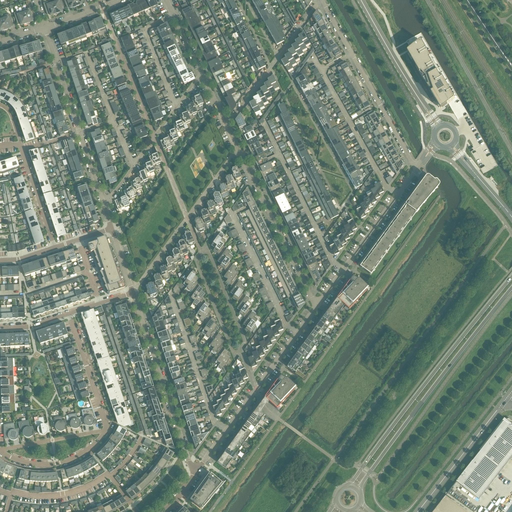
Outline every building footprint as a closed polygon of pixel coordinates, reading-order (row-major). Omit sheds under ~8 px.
[(56,0),(56,2),(53,3),(57,15),(59,14),(59,13),(62,12),(61,9),(64,9),(64,10),(64,9),(60,0),(56,0)] [(76,7),(73,0),(63,0),(67,8),(67,7),(70,6),(70,8),(73,7),(73,8),(76,7)] [(142,0),(140,1),(144,11),(150,9),(146,0),(145,0),(144,1),(143,0),(142,0)] [(146,0),(150,9),(152,8),(153,9),(157,7),(154,0),(146,0)] [(228,0),(222,4),(224,8),(234,4),(232,0),(228,0)] [(261,0),(254,4),(256,9),(267,3),(265,0),(261,0)] [(310,0),(303,0),(299,2),(301,5),(299,7),(305,11),(307,7),(308,5),(309,6),(310,4),(311,2),(310,0)] [(136,4),(134,5),(138,14),(144,11),(140,1),(137,2),(136,3),(136,4)] [(57,15),(53,3),(49,5),(47,2),(43,4),(47,15),(47,14),(50,13),(50,15),(53,14),(54,15),(57,15)] [(270,8),(267,3),(256,9),(259,14),(270,8)] [(225,14),(226,13),(236,8),(234,4),(224,8),(222,9),(225,14)] [(132,5),(128,6),(133,16),(138,14),(134,5),(132,6),(132,5)] [(125,9),(123,10),(127,19),(133,16),(128,6),(126,8),(125,8),(124,8),(125,9)] [(182,12),(185,18),(197,12),(194,6),(182,12)] [(270,7),(270,8),(259,14),(262,18),(271,13),(273,12),(270,7)] [(22,11),(23,13),(27,25),(30,23),(29,22),(32,22),(31,19),(34,18),(34,19),(35,19),(31,8),(22,11)] [(226,13),(229,18),(239,13),(236,8),(226,13)] [(295,18),(289,8),(286,10),(292,20),(295,18)] [(121,10),(117,11),(121,22),(127,19),(123,10),(121,11),(121,10)] [(309,20),(313,26),(322,21),(316,10),(315,12),(313,14),(314,15),(313,16),(312,16),(309,20)] [(121,22),(117,11),(112,14),(113,15),(111,15),(110,14),(114,24),(115,26),(119,24),(119,23),(121,22)] [(27,25),(23,13),(19,15),(17,12),(14,14),(17,25),(18,25),(17,24),(20,23),(21,25),(24,24),(24,25),(27,25)] [(185,18),(187,23),(199,17),(197,12),(185,18)] [(229,18),(231,23),(241,18),(239,13),(229,18)] [(262,18),(264,23),(274,18),(271,13),(262,18)] [(6,19),(2,20),(5,30),(8,30),(7,29),(10,28),(10,26),(12,25),(13,26),(10,15),(6,16),(6,19)] [(187,23),(190,28),(200,23),(201,22),(199,17),(187,23)] [(274,18),(264,23),(267,28),(278,22),(276,17),(274,18)] [(99,19),(94,21),(98,31),(100,30),(101,32),(101,31),(105,30),(101,18),(100,18),(101,20),(99,20),(98,19),(99,19)] [(231,23),(233,28),(243,23),(241,18),(231,23)] [(90,23),(88,24),(92,33),(93,36),(98,34),(98,31),(94,21),(89,22),(90,23)] [(313,26),(316,31),(325,26),(325,25),(324,24),(322,21),(313,26)] [(267,28),(269,33),(281,26),(278,22),(267,28)] [(190,28),(192,32),(202,28),(200,23),(190,28)] [(233,28),(236,33),(246,28),(243,23),(233,28)] [(85,24),(82,25),(86,36),(92,33),(88,24),(86,25),(86,24),(85,24),(86,24),(85,24)] [(157,29),(160,35),(170,30),(167,24),(157,29)] [(78,28),(76,29),(80,40),(81,40),(87,38),(86,36),(82,25),(78,27),(78,28)] [(269,33),(272,37),(282,32),(283,31),(281,26),(269,33)] [(316,31),(318,36),(327,31),(327,30),(328,30),(327,28),(326,29),(325,26),(316,31)] [(73,29),(70,30),(75,42),(80,40),(76,29),(74,29),(74,28),(73,29)] [(192,32),(194,37),(204,32),(202,28),(192,32)] [(248,33),(246,28),(236,33),(234,34),(236,38),(238,37),(248,33)] [(67,32),(65,33),(68,42),(69,45),(75,42),(70,30),(66,31),(67,32)] [(160,35),(162,40),(172,35),(170,30),(160,35)] [(298,36),(298,37),(302,44),(303,43),(305,46),(310,43),(303,31),(300,35),(298,36)] [(318,36),(321,40),(330,35),(330,34),(329,33),(327,31),(318,36)] [(68,42),(65,33),(63,34),(62,32),(62,33),(61,33),(57,34),(57,35),(58,34),(59,37),(58,37),(62,46),(66,45),(65,43),(68,42)] [(194,37),(197,42),(208,36),(206,32),(204,32),(194,37)] [(282,32),(272,37),(278,48),(285,38),(282,32)] [(238,37),(241,42),(250,37),(248,33),(238,37)] [(121,39),(123,44),(132,40),(130,35),(121,39)] [(162,40),(164,45),(174,40),(172,35),(162,40)] [(321,40),(323,45),(333,40),(332,40),(333,39),(332,38),(330,35),(321,40)] [(197,42),(199,47),(211,41),(208,36),(197,42)] [(241,42),(243,47),(253,42),(250,37),(241,42)] [(294,41),(295,42),(299,49),(300,48),(301,51),(302,51),(306,48),(305,46),(303,43),(302,44),(298,37),(297,40),(294,41)] [(123,44),(125,49),(134,45),(132,40),(123,44)] [(164,45),(167,49),(177,45),(174,40),(164,45)] [(323,45),(326,50),(335,45),(335,44),(336,44),(335,42),(334,43),(333,40),(323,45)] [(33,43),(32,44),(34,53),(37,53),(37,54),(42,53),(39,44),(38,44),(37,41),(38,41),(34,42),(33,42),(33,43)] [(199,47),(202,52),(213,46),(211,41),(199,47)] [(243,47),(245,52),(255,47),(253,42),(243,47)] [(291,46),(292,47),(295,54),(296,53),(298,56),(303,53),(302,51),(301,51),(300,48),(299,49),(295,42),(293,45),(291,46)] [(408,53),(405,55),(431,99),(434,97),(440,107),(446,103),(448,106),(455,100),(455,99),(454,97),(450,92),(449,92),(422,46),(423,45),(422,42),(421,42),(420,42),(416,46),(410,50),(408,51),(408,52),(408,53)] [(29,43),(25,45),(28,55),(34,53),(32,44),(29,45),(29,44),(29,43)] [(101,47),(103,52),(112,48),(110,43),(101,47)] [(21,47),(19,48),(22,57),(28,55),(25,45),(22,45),(22,46),(21,46),(21,47)] [(125,49),(127,54),(136,50),(134,45),(125,49)] [(167,49),(169,54),(179,49),(177,45),(167,49)] [(326,50),(329,54),(338,49),(338,48),(338,49),(337,47),(335,45),(326,50)] [(202,52),(204,57),(216,51),(213,46),(202,52)] [(17,47),(13,48),(16,59),(22,57),(19,48),(17,48),(17,47)] [(246,58),(248,57),(258,52),(255,47),(245,52),(244,53),(246,58)] [(287,51),(288,52),(292,59),(293,58),(295,61),(299,58),(298,56),(296,53),(295,54),(292,47),(290,49),(287,51)] [(9,51),(7,51),(10,61),(16,59),(13,48),(10,49),(9,49),(9,51)] [(103,52),(105,57),(114,53),(112,48),(103,52)] [(170,60),(181,54),(179,49),(169,54),(167,55),(170,60)] [(338,49),(329,54),(331,59),(327,61),(328,64),(341,57),(340,55),(341,54),(338,49)] [(127,54),(129,59),(138,55),(136,50),(127,54)] [(5,51),(1,52),(4,62),(10,61),(7,51),(5,52),(5,51)] [(216,51),(204,57),(207,63),(218,57),(216,51)] [(248,57),(250,62),(260,57),(258,52),(248,57)] [(284,56),(285,57),(288,64),(290,63),(291,66),(296,63),(295,61),(293,58),(292,59),(288,52),(286,54),(284,56)] [(105,57),(107,62),(116,58),(115,57),(114,53),(105,57)] [(170,60),(172,65),(184,59),(181,54),(170,60)] [(129,59),(131,64),(140,60),(138,55),(129,59)] [(250,62),(252,67),(262,62),(260,57),(250,62)] [(285,57),(283,59),(281,61),(284,67),(287,71),(293,68),(291,66),(290,63),(288,64),(285,57)] [(67,63),(69,69),(78,65),(76,58),(71,60),(71,62),(67,63)] [(107,62),(109,67),(118,63),(116,58),(107,62)] [(174,70),(176,69),(186,64),(184,59),(172,65),(174,70)] [(207,64),(210,70),(220,65),(217,59),(207,64)] [(131,64),(133,69),(142,65),(140,60),(131,64)] [(262,62),(252,67),(257,76),(264,66),(262,62)] [(337,69),(339,74),(349,68),(348,68),(349,68),(348,66),(347,66),(346,64),(345,64),(344,62),(331,69),(333,72),(337,69)] [(109,67),(111,72),(120,68),(118,63),(109,67)] [(176,69),(179,74),(189,69),(186,64),(176,69)] [(69,69),(70,74),(80,71),(78,65),(69,69)] [(134,72),(135,74),(144,70),(142,65),(133,69),(134,72)] [(210,70),(213,75),(223,70),(220,65),(210,70)] [(38,79),(40,78),(50,75),(48,70),(47,70),(46,67),(36,71),(35,71),(35,72),(38,79)] [(111,72),(113,77),(122,73),(120,68),(111,72)] [(296,79),(298,84),(308,79),(305,74),(307,73),(304,68),(296,79)] [(339,74),(342,78),(351,73),(352,72),(351,72),(349,68),(339,74)] [(179,74),(181,79),(191,74),(189,69),(179,74)] [(144,70),(135,74),(137,79),(146,76),(144,70)] [(213,75),(215,80),(225,75),(223,70),(213,75)] [(70,74),(72,79),(82,76),(80,71),(70,74)] [(113,77),(115,82),(124,78),(122,73),(113,77)] [(342,78),(345,83),(354,78),(354,77),(353,76),(351,73),(342,78)] [(191,74),(181,79),(184,84),(194,80),(191,74)] [(267,79),(268,80),(271,87),(272,87),(274,90),(279,87),(272,74),(270,78),(267,79)] [(40,78),(42,83),(51,80),(50,75),(40,78)] [(215,80),(217,85),(227,80),(225,75),(215,80)] [(72,79),(74,84),(83,81),(82,76),(72,79)] [(138,81),(140,86),(149,82),(147,77),(138,81)] [(124,78),(115,82),(117,87),(126,84),(124,78)] [(345,83),(347,88),(356,83),(356,82),(357,82),(354,78),(345,83)] [(298,84),(301,89),(310,84),(308,79),(298,84)] [(42,83),(44,88),(53,85),(51,80),(42,83)] [(217,85),(220,89),(230,85),(227,80),(217,85)] [(263,84),(264,85),(267,92),(268,92),(270,94),(275,92),(274,90),(272,87),(271,87),(268,80),(266,83),(263,84)] [(74,84),(76,89),(85,86),(83,81),(74,84)] [(140,86),(142,91),(151,87),(149,82),(140,86)] [(347,88),(350,92),(359,87),(360,87),(359,86),(359,85),(358,85),(356,83),(347,88)] [(301,89),(304,94),(313,88),(310,84),(301,89)] [(44,88),(45,93),(55,90),(53,85),(44,88)] [(76,89),(77,94),(87,91),(89,90),(87,85),(85,86),(76,89)] [(117,95),(120,94),(129,90),(126,85),(115,90),(117,95)] [(220,89),(222,94),(232,89),(230,85),(220,89)] [(260,89),(260,90),(264,97),(265,96),(266,99),(271,97),(270,94),(268,92),(267,92),(264,85),(262,88),(260,89)] [(142,91),(144,96),(153,92),(151,87),(142,91)] [(350,92),(353,97),(362,92),(361,92),(362,91),(361,90),(359,87),(350,92)] [(304,94),(306,99),(316,93),(313,88),(304,94)] [(1,89),(1,91),(0,93),(0,99),(0,100),(2,100),(4,101),(8,91),(6,90),(3,89),(1,89)] [(222,94),(225,99),(230,96),(230,97),(235,94),(232,89),(222,94)] [(45,93),(47,99),(56,95),(55,90),(45,93)] [(120,94),(122,99),(131,95),(129,90),(120,94)] [(256,94),(257,95),(260,102),(261,101),(263,104),(268,102),(266,99),(265,96),(264,97),(260,90),(259,92),(256,94)] [(10,92),(8,91),(4,101),(5,102),(7,102),(8,103),(14,95),(12,94),(10,92)] [(77,94),(79,99),(88,96),(87,91),(77,94)] [(144,96),(146,101),(155,97),(153,92),(144,96)] [(353,97),(355,102),(364,97),(364,96),(365,96),(364,94),(363,95),(362,92),(353,97)] [(306,99),(309,103),(318,98),(316,93),(306,99)] [(191,99),(193,103),(195,108),(195,107),(198,106),(199,107),(202,106),(202,105),(203,104),(199,94),(196,96),(196,97),(191,99),(191,98),(191,99)] [(16,96),(14,95),(8,103),(9,104),(11,106),(12,107),(20,100),(18,98),(16,96)] [(47,99),(49,104),(58,101),(56,95),(47,99)] [(122,99),(124,104),(133,100),(132,99),(131,95),(122,99)] [(252,98),(253,100),(253,99),(256,106),(257,106),(259,109),(264,106),(263,104),(261,101),(260,102),(257,95),(255,97),(252,98)] [(80,103),(81,105),(90,101),(88,96),(79,99),(80,103)] [(230,96),(225,99),(231,112),(235,107),(230,97),(230,96)] [(146,101),(148,106),(157,102),(155,97),(146,101)] [(355,102),(358,107),(367,101),(366,99),(366,100),(364,97),(355,102)] [(309,103),(311,108),(321,103),(318,98),(309,103)] [(253,99),(253,100),(251,102),(249,103),(252,109),(255,114),(260,111),(259,109),(257,106),(256,106),(253,99)] [(21,102),(20,100),(12,107),(13,108),(14,110),(15,111),(24,106),(23,104),(21,102)] [(123,110),(126,109),(135,105),(134,104),(133,100),(124,104),(121,105),(123,110)] [(277,117),(287,112),(281,100),(281,101),(279,103),(280,106),(278,107),(282,115),(277,117)] [(49,104),(51,109),(60,106),(58,101),(49,104)] [(81,105),(82,110),(92,107),(94,106),(92,101),(90,101),(81,105)] [(367,101),(358,107),(360,111),(356,113),(357,116),(370,109),(369,107),(370,106),(369,106),(370,105),(367,101)] [(148,106),(150,111),(159,107),(157,102),(148,106)] [(185,107),(186,111),(188,116),(189,116),(192,115),(192,116),(196,114),(196,113),(197,113),(195,107),(195,108),(193,103),(189,104),(190,105),(185,107)] [(311,108),(314,113),(324,107),(321,103),(311,108)] [(126,109),(128,114),(137,110),(135,105),(126,109)] [(25,108),(24,106),(15,111),(16,113),(17,114),(17,116),(27,113),(26,110),(25,108)] [(49,109),(50,115),(62,111),(60,106),(51,109),(49,109)] [(150,111),(152,116),(161,112),(163,111),(161,106),(159,107),(150,111)] [(325,106),(324,107),(314,113),(317,117),(328,111),(325,106)] [(83,113),(84,115),(93,112),(92,107),(82,110),(83,113)] [(128,114),(130,119),(139,115),(137,110),(128,114)] [(52,120),(54,119),(63,116),(62,111),(50,115),(52,120)] [(178,116),(180,120),(182,125),(186,123),(186,124),(190,123),(189,122),(190,121),(190,122),(191,121),(189,116),(188,116),(186,111),(183,113),(184,114),(179,116),(179,115),(178,116)] [(328,111),(317,117),(319,122),(331,116),(328,111)] [(84,115),(86,120),(95,117),(93,112),(84,115)] [(161,112),(152,116),(154,122),(163,118),(161,112)] [(277,117),(279,122),(289,117),(287,112),(277,117)] [(365,119),(367,123),(376,118),(377,118),(377,117),(377,118),(376,116),(375,116),(374,113),(373,114),(371,112),(359,119),(361,122),(365,119)] [(29,118),(27,113),(17,116),(19,121),(27,118),(29,118)] [(236,121),(241,131),(246,129),(246,128),(242,121),(244,119),(241,113),(240,116),(239,116),(236,121)] [(130,119),(132,124),(141,120),(139,115),(130,119)] [(54,119),(56,124),(65,121),(63,116),(54,119)] [(319,122),(322,127),(333,120),(331,116),(319,122)] [(95,117),(86,120),(88,125),(92,124),(93,126),(98,124),(95,117)] [(279,122),(282,127),(292,122),(289,117),(279,122)] [(367,123),(370,128),(379,123),(380,122),(379,122),(379,121),(378,121),(376,118),(367,123)] [(132,124),(134,129),(143,125),(141,120),(132,124)] [(172,124),(174,128),(176,133),(180,132),(180,133),(184,131),(183,130),(184,130),(182,125),(180,120),(177,121),(177,122),(173,124),(172,124)] [(322,127),(325,132),(335,127),(334,126),(336,125),(333,120),(322,127)] [(56,124),(57,129),(67,126),(65,121),(56,124)] [(282,127),(284,132),(294,127),(292,122),(282,127)] [(31,123),(29,123),(21,126),(22,131),(32,128),(31,123)] [(370,128),(372,133),(382,128),(381,127),(382,127),(381,126),(379,123),(370,128)] [(134,129),(136,134),(145,130),(143,125),(134,129)] [(67,126),(57,129),(60,137),(65,135),(64,133),(69,132),(67,126)] [(241,131),(243,136),(253,132),(250,126),(246,128),(246,129),(241,131)] [(284,132),(287,136),(296,132),(294,127),(284,132)] [(325,132),(328,138),(338,133),(339,132),(337,127),(335,128),(335,127),(325,132)] [(34,133),(32,128),(22,131),(24,136),(34,133)] [(166,133),(168,137),(170,142),(173,140),(174,141),(177,140),(177,139),(178,138),(178,139),(176,133),(174,128),(171,130),(171,131),(166,133)] [(372,133),(375,138),(384,133),(384,132),(385,132),(384,130),(383,131),(382,128),(372,133)] [(90,134),(92,140),(102,137),(99,129),(94,131),(95,133),(90,134)] [(145,130),(136,134),(138,140),(147,136),(145,130)] [(243,136),(246,142),(256,137),(253,132),(243,136)] [(287,136),(289,141),(299,136),(296,132),(287,136)] [(36,138),(34,133),(24,136),(26,142),(36,138)] [(328,138),(331,143),(340,137),(338,133),(328,138)] [(375,138),(378,142),(387,137),(387,136),(386,135),(384,133),(375,138)] [(289,141),(291,146),(301,141),(299,136),(289,141)] [(92,140),(94,145),(103,142),(102,137),(92,140)] [(165,139),(160,142),(163,150),(167,149),(168,150),(171,149),(171,147),(172,147),(170,142),(168,137),(164,138),(165,139)] [(246,142),(248,147),(258,142),(256,137),(246,142)] [(331,143),(333,147),(343,142),(340,137),(331,143)] [(378,142),(380,147),(390,142),(389,142),(390,141),(389,140),(387,137),(378,142)] [(62,150),(64,149),(73,146),(71,141),(67,142),(66,140),(59,142),(62,150)] [(291,146),(294,151),(304,146),(301,141),(291,146)] [(94,145),(96,150),(105,147),(103,142),(94,145)] [(248,147),(251,153),(261,148),(258,142),(248,147)] [(333,147),(336,152),(346,147),(343,142),(333,147)] [(380,147),(383,152),(392,147),(392,146),(393,146),(392,145),(391,145),(390,142),(380,147)] [(64,149),(66,154),(75,151),(73,146),(64,149)] [(96,150),(97,155),(107,152),(109,151),(107,146),(105,147),(96,150)] [(294,151),(296,156),(306,151),(304,146),(294,151)] [(336,152),(339,157),(348,151),(346,147),(336,152)] [(383,152),(386,157),(395,151),(394,149),(394,150),(392,147),(383,152)] [(251,153),(254,158),(264,153),(261,148),(251,153)] [(29,156),(29,158),(39,155),(42,154),(40,149),(29,152),(30,156),(29,156)] [(64,155),(66,160),(77,156),(75,151),(66,154),(64,155)] [(296,156),(298,161),(308,156),(306,151),(296,156)] [(339,157),(341,161),(351,156),(348,151),(339,157)] [(386,157),(388,161),(397,156),(398,155),(397,154),(396,154),(395,151),(386,157)] [(97,155),(99,160),(109,157),(107,152),(97,155)] [(148,157),(149,159),(150,161),(152,166),(156,164),(156,166),(160,164),(159,163),(161,163),(157,152),(153,154),(153,155),(149,157),(148,157)] [(254,158),(257,166),(267,161),(264,153),(254,158)] [(66,160),(67,165),(78,161),(77,156),(66,160)] [(298,161),(301,166),(311,161),(308,156),(298,161)] [(341,161),(344,166),(353,161),(351,156),(341,161)] [(388,161),(391,166),(400,161),(401,160),(400,160),(400,159),(399,159),(397,156),(388,161)] [(99,160),(101,165),(110,162),(109,157),(99,160)] [(15,158),(10,160),(13,170),(19,169),(15,158)] [(142,165),(144,170),(146,175),(146,174),(149,173),(150,174),(154,173),(153,172),(154,171),(152,166),(150,161),(149,159),(146,161),(147,164),(142,166),(142,165)] [(10,160),(5,162),(8,172),(13,170),(10,160)] [(32,167),(33,168),(43,165),(41,160),(33,163),(34,166),(32,167)] [(67,165),(69,170),(80,166),(78,161),(67,165)] [(257,166),(261,174),(271,169),(273,168),(270,162),(268,163),(267,161),(257,166)] [(301,166),(304,172),(314,167),(311,161),(301,166)] [(344,166),(347,171),(356,166),(353,161),(344,166)] [(400,161),(391,166),(396,175),(403,166),(400,161)] [(101,165),(102,170),(112,167),(110,162),(101,165)] [(71,175),(73,175),(82,172),(80,166),(69,170),(71,175)] [(347,171),(349,176),(359,170),(356,166),(347,171)] [(102,170),(104,176),(114,172),(116,172),(114,167),(112,167),(102,170)] [(231,176),(230,176),(235,188),(236,188),(233,183),(237,181),(237,182),(241,181),(240,180),(242,179),(242,180),(242,179),(236,168),(235,167),(232,169),(232,170),(231,170),(234,176),(231,177),(231,176)] [(304,172),(306,177),(316,172),(314,167),(304,172)] [(261,174),(264,179),(274,174),(271,169),(261,174)] [(36,177),(36,179),(46,175),(44,170),(36,173),(37,176),(36,177)] [(136,174),(137,178),(138,178),(140,183),(143,182),(144,183),(147,181),(147,180),(148,180),(146,174),(146,175),(144,170),(141,171),(141,172),(136,174)] [(349,176),(352,180),(361,175),(359,170),(349,176)] [(82,172),(73,175),(75,182),(80,181),(79,179),(84,177),(83,176),(82,172)] [(114,172),(104,176),(106,181),(108,180),(109,184),(117,182),(114,172)] [(306,177),(309,182),(319,177),(316,172),(306,177)] [(264,179),(267,184),(276,180),(274,174),(264,179)] [(361,175),(352,180),(357,190),(359,188),(359,187),(361,185),(363,183),(359,177),(362,175),(361,175)] [(225,184),(224,185),(229,197),(229,196),(227,191),(231,190),(231,191),(235,189),(234,188),(235,188),(230,176),(230,177),(229,176),(225,177),(226,178),(225,179),(227,184),(225,185),(225,184)] [(412,195),(412,196),(412,197),(405,206),(406,207),(401,212),(402,212),(397,217),(398,218),(389,229),(390,229),(385,234),(386,235),(381,240),(377,245),(377,246),(373,251),(369,257),(365,262),(363,264),(362,265),(361,264),(359,267),(370,275),(373,271),(373,272),(375,270),(374,269),(379,264),(378,264),(383,258),(382,258),(387,253),(386,253),(391,247),(395,242),(395,241),(399,236),(403,231),(403,230),(415,213),(421,206),(438,186),(438,185),(438,184),(436,181),(435,181),(434,181),(433,181),(428,177),(427,176),(426,176),(425,177),(424,177),(418,186),(420,187),(417,190),(416,189),(412,194),(413,195),(412,195)] [(309,182),(311,187),(321,182),(319,177),(309,182)] [(14,180),(15,186),(24,183),(22,178),(14,180)] [(129,183),(131,187),(133,192),(137,190),(137,191),(141,190),(141,189),(141,188),(142,189),(142,188),(140,183),(138,178),(137,178),(134,180),(135,181),(130,183),(130,182),(129,183)] [(267,184),(269,190),(279,185),(276,180),(267,184)] [(39,187),(40,189),(49,186),(48,181),(40,183),(41,186),(39,187)] [(311,187),(313,191),(323,187),(321,182),(311,187)] [(373,186),(374,188),(375,188),(378,194),(379,195),(383,193),(383,192),(381,187),(382,186),(380,182),(373,186)] [(15,191),(17,191),(25,188),(24,183),(15,186),(14,186),(15,191)] [(76,186),(79,193),(88,190),(86,185),(82,186),(81,184),(76,186)] [(218,193),(223,205),(221,200),(224,198),(225,199),(229,198),(228,197),(229,196),(229,197),(224,185),(223,185),(223,184),(219,186),(220,187),(219,187),(221,193),(219,194),(218,193)] [(269,190),(272,195),(281,190),(279,185),(269,190)] [(49,186),(40,189),(40,191),(42,191),(43,194),(51,191),(49,186)] [(123,191),(125,195),(127,200),(131,199),(131,200),(135,198),(134,197),(135,197),(136,197),(133,192),(131,187),(128,188),(128,189),(124,191),(123,191)] [(313,191),(316,196),(326,192),(323,187),(313,191)] [(248,205),(249,207),(254,205),(246,188),(243,194),(247,203),(245,204),(246,207),(248,205)] [(370,191),(371,193),(374,199),(375,199),(375,200),(379,197),(380,197),(379,195),(378,194),(375,188),(374,188),(370,191)] [(79,193),(80,198),(90,195),(88,190),(79,193)] [(272,195),(274,199),(283,195),(281,190),(272,195)] [(316,196),(318,201),(328,196),(326,192),(316,196)] [(43,200),(44,202),(54,198),(52,193),(44,196),(45,199),(43,200)] [(215,201),(213,202),(215,208),(218,207),(219,208),(222,206),(222,205),(223,205),(218,193),(217,194),(217,193),(213,194),(214,195),(213,196),(215,201)] [(366,196),(367,198),(368,198),(371,204),(371,205),(376,202),(375,200),(375,199),(374,199),(371,193),(366,196)] [(79,199),(80,204),(91,201),(90,195),(80,198),(79,199)] [(125,195),(122,197),(122,198),(115,201),(114,201),(118,210),(124,207),(125,208),(129,207),(128,206),(129,205),(129,206),(127,200),(125,195)] [(274,199),(276,204),(286,200),(283,195),(274,199)] [(318,201),(321,206),(330,201),(328,196),(318,201)] [(363,200),(364,203),(367,209),(367,208),(368,209),(372,207),(373,207),(371,205),(371,204),(368,198),(367,198),(363,200)] [(276,204),(279,209),(288,205),(286,200),(276,204)] [(80,204),(82,209),(93,206),(91,201),(80,204)] [(206,210),(211,222),(209,217),(212,215),(212,216),(216,215),(216,214),(217,213),(217,214),(212,202),(211,202),(211,201),(207,203),(207,204),(206,204),(209,210),(206,211),(206,210)] [(321,206),(323,211),(333,206),(330,201),(321,206)] [(30,203),(22,206),(20,207),(22,212),(32,209),(30,203)] [(359,205),(360,208),(361,208),(364,213),(364,214),(369,212),(368,209),(367,208),(367,209),(364,203),(359,205)] [(47,210),(47,212),(57,209),(55,204),(47,206),(48,209),(47,210)] [(245,212),(248,217),(258,212),(254,205),(249,207),(250,209),(245,212)] [(279,209),(281,214),(290,209),(288,205),(279,209)] [(84,214),(86,214),(95,211),(93,206),(82,209),(84,214)] [(323,211),(325,216),(335,211),(333,206),(323,211)] [(361,208),(360,208),(356,210),(360,219),(361,219),(365,217),(366,217),(364,214),(364,213),(361,208)] [(200,218),(204,230),(205,230),(203,225),(206,224),(206,225),(210,223),(210,222),(211,222),(206,210),(205,211),(204,209),(201,211),(201,212),(200,212),(203,218),(200,219),(200,218)] [(281,214),(283,219),(293,214),(290,209),(281,214)] [(25,213),(26,219),(35,216),(33,211),(25,213)] [(86,214),(87,219),(97,216),(95,211),(86,214)] [(335,211),(325,216),(328,221),(338,216),(335,211)] [(248,217),(251,223),(261,218),(258,212),(248,217)] [(50,220),(51,222),(60,219),(59,214),(51,216),(52,219),(50,220)] [(283,219),(286,224),(295,219),(293,214),(283,219)] [(25,219),(26,225),(36,221),(35,216),(26,219),(25,219)] [(97,216),(87,219),(90,226),(94,225),(94,223),(98,221),(97,216)] [(204,230),(200,218),(199,219),(200,219),(199,219),(198,218),(195,219),(195,221),(194,221),(196,227),(194,228),(196,234),(200,232),(200,233),(204,232),(203,231),(204,230),(204,231),(204,230)] [(251,223),(253,228),(263,223),(261,218),(251,223)] [(286,224),(288,229),(297,224),(295,219),(286,224)] [(347,222),(348,225),(351,231),(352,231),(356,229),(357,229),(352,220),(347,222)] [(28,230),(30,229),(38,226),(36,221),(26,225),(28,230)] [(253,228),(256,233),(266,228),(263,223),(253,228)] [(54,231),(54,232),(64,229),(62,224),(54,227),(55,230),(54,231)] [(288,229),(291,233),(300,229),(297,224),(288,229)] [(343,227),(344,230),(348,236),(348,235),(348,236),(353,234),(352,231),(351,231),(348,225),(343,227)] [(256,233),(258,239),(269,234),(266,228),(256,233)] [(64,229),(54,232),(55,234),(56,234),(58,237),(67,234),(66,229),(64,229)] [(213,251),(224,235),(220,233),(219,235),(216,229),(213,235),(214,237),(212,240),(213,243),(211,246),(214,248),(213,251)] [(291,233),(293,238),(302,234),(300,229),(291,233)] [(339,232),(341,235),(341,234),(344,240),(345,241),(349,239),(350,239),(348,236),(348,235),(348,236),(344,230),(339,232)] [(184,241),(183,241),(188,253),(186,247),(190,246),(190,247),(194,246),(193,245),(194,244),(195,244),(190,232),(189,232),(189,233),(188,232),(184,233),(185,234),(184,235),(186,241),(184,242),(184,241)] [(258,239),(261,244),(271,239),(269,234),(258,239)] [(293,238),(295,243),(305,239),(302,234),(293,238)] [(336,237),(337,239),(341,245),(341,246),(346,244),(345,241),(344,240),(341,234),(341,235),(336,237)] [(217,253),(218,256),(224,248),(223,245),(226,241),(223,238),(224,235),(213,251),(217,254),(217,253)] [(41,237),(33,239),(31,240),(33,245),(43,242),(41,237)] [(108,292),(108,293),(124,288),(107,238),(106,238),(105,237),(96,240),(97,241),(96,242),(90,243),(88,244),(89,247),(88,247),(90,253),(92,252),(104,287),(107,293),(108,292)] [(261,244),(264,250),(274,245),(271,239),(261,244)] [(295,243),(298,248),(307,243),(305,239),(295,243)] [(332,242),(334,244),(337,250),(338,251),(342,249),(342,248),(341,246),(341,245),(337,239),(332,242)] [(177,249),(182,261),(180,256),(183,255),(184,256),(188,254),(187,253),(188,253),(183,241),(182,241),(182,240),(178,242),(179,243),(178,243),(180,249),(178,250),(177,249)] [(298,248),(300,253),(309,248),(307,243),(298,248)] [(334,244),(328,247),(330,251),(331,251),(334,256),(339,253),(339,254),(339,253),(338,251),(337,250),(334,244)] [(264,250),(266,255),(277,250),(274,245),(264,250)] [(219,266),(219,267),(231,251),(227,248),(225,251),(224,248),(218,256),(219,258),(217,261),(221,264),(219,266)] [(300,253),(302,258),(312,253),(309,248),(300,253)] [(68,251),(71,261),(76,259),(76,258),(73,250),(73,249),(72,249),(73,250),(71,250),(70,251),(68,252),(68,251)] [(171,258),(176,270),(174,264),(177,263),(178,264),(181,263),(181,261),(182,261),(177,249),(177,250),(176,250),(176,249),(172,250),(173,251),(172,252),(174,258),(172,259),(171,258)] [(266,255),(269,260),(279,255),(277,250),(266,255)] [(71,261),(68,251),(67,251),(66,252),(65,253),(63,254),(63,252),(63,253),(66,264),(72,263),(71,261)] [(223,269),(225,272),(230,264),(229,261),(233,256),(229,254),(231,251),(219,267),(223,269)] [(58,254),(57,254),(61,264),(61,266),(66,264),(63,253),(62,253),(60,254),(60,255),(58,255),(58,254)] [(302,258),(305,263),(314,258),(312,253),(302,258)] [(53,256),(52,256),(56,266),(61,264),(57,254),(57,255),(55,255),(55,256),(53,257),(53,256)] [(269,260),(272,266),(282,261),(279,255),(269,260)] [(47,258),(50,268),(56,266),(52,256),(50,257),(50,258),(48,259),(47,258)] [(165,266),(170,278),(168,273),(171,271),(172,273),(175,271),(175,270),(176,270),(171,258),(170,258),(170,257),(166,259),(166,260),(165,260),(168,266),(165,267),(165,266)] [(42,259),(45,269),(50,268),(47,258),(45,259),(45,260),(43,260),(42,259)] [(305,263),(307,267),(316,263),(314,258),(305,263)] [(37,261),(40,271),(41,273),(46,271),(45,269),(42,259),(42,260),(40,260),(39,261),(38,262),(37,261)] [(32,263),(35,273),(40,271),(37,261),(37,262),(35,262),(34,263),(32,264),(32,263)] [(272,266),(274,271),(285,266),(282,261),(272,266)] [(27,264),(27,265),(30,274),(35,273),(32,263),(31,263),(32,263),(30,264),(29,265),(27,265),(27,264)] [(307,267),(309,272),(319,268),(316,263),(307,267)] [(225,282),(226,282),(237,267),(233,264),(231,266),(230,264),(225,272),(226,274),(223,277),(227,280),(225,282)] [(30,274),(27,265),(26,265),(25,266),(24,267),(22,267),(22,266),(21,266),(21,267),(24,275),(24,276),(25,276),(25,278),(31,276),(30,274)] [(159,275),(163,287),(164,287),(162,281),(165,280),(165,281),(169,280),(169,278),(170,278),(165,266),(165,267),(164,267),(163,266),(160,267),(160,268),(159,269),(162,275),(159,276),(159,275)] [(274,271),(277,277),(287,272),(285,266),(274,271)] [(230,285),(231,287),(237,279),(236,277),(238,274),(234,271),(237,267),(226,282),(229,285),(230,285)] [(185,289),(196,273),(193,271),(192,271),(191,268),(189,271),(188,268),(184,274),(186,279),(183,284),(187,287),(185,289)] [(319,268),(309,272),(312,277),(311,277),(315,286),(316,285),(316,286),(320,281),(315,270),(319,268)] [(277,277),(280,282),(290,277),(287,272),(277,277)] [(191,290),(192,292),(197,284),(196,282),(199,279),(195,276),(197,274),(196,273),(185,289),(189,292),(191,290)] [(153,283),(152,283),(157,295),(158,295),(155,290),(159,288),(159,290),(163,288),(162,287),(163,287),(159,275),(158,275),(159,275),(158,275),(157,274),(154,276),(154,277),(153,277),(155,283),(153,284),(153,283)] [(280,282),(282,287),(292,282),(290,277),(280,282)] [(352,277),(332,305),(340,311),(344,305),(348,310),(369,288),(358,278),(357,280),(352,277)] [(232,298),(243,283),(239,280),(238,282),(237,279),(231,287),(232,290),(230,293),(234,296),(232,298)] [(282,287),(285,293),(295,288),(292,282),(282,287)] [(157,295),(152,283),(152,284),(151,283),(147,284),(148,285),(145,286),(148,292),(144,294),(144,293),(144,294),(146,300),(153,297),(153,298),(157,296),(156,295),(157,295)] [(236,300),(237,303),(243,295),(242,292),(245,288),(242,285),(243,283),(232,298),(236,301),(236,300)] [(191,305),(203,289),(199,286),(198,287),(197,284),(192,292),(193,295),(191,298),(194,301),(191,305)] [(86,288),(80,290),(83,300),(84,300),(85,300),(86,300),(86,299),(87,299),(89,298),(86,288)] [(288,298),(293,296),(292,296),(298,293),(295,288),(285,293),(288,298)] [(197,305),(198,308),(204,300),(203,297),(205,294),(201,292),(203,289),(191,305),(195,308),(197,305)] [(80,290),(74,291),(78,302),(79,302),(80,302),(81,301),(83,300),(80,290)] [(74,291),(69,293),(72,304),(73,303),(73,304),(74,304),(75,304),(75,303),(76,303),(76,302),(78,302),(74,291)] [(69,293),(63,295),(67,305),(68,305),(68,306),(69,306),(69,305),(70,305),(70,304),(72,304),(69,293)] [(292,296),(293,296),(296,302),(294,303),(297,310),(299,309),(299,310),(303,304),(298,293),(292,296)] [(63,295),(58,297),(61,307),(62,307),(63,307),(64,307),(65,307),(65,306),(67,305),(63,295)] [(238,314),(250,298),(246,295),(244,298),(243,295),(237,303),(238,306),(236,309),(240,311),(238,314)] [(58,297),(53,299),(56,309),(57,309),(58,309),(59,309),(59,308),(61,307),(58,297)] [(243,316),(244,319),(249,311),(248,308),(252,303),(248,301),(250,298),(238,314),(242,317),(243,316)] [(53,299),(47,300),(51,311),(52,311),(53,311),(54,310),(56,309),(53,299)] [(47,300),(42,302),(45,313),(46,312),(46,313),(47,313),(48,313),(48,312),(49,312),(49,311),(51,311),(47,300)] [(198,320),(209,305),(205,302),(205,303),(204,300),(198,308),(199,310),(196,315),(199,318),(198,320)] [(114,303),(117,313),(128,309),(126,304),(123,305),(122,301),(114,303)] [(42,302),(36,304),(40,314),(41,314),(41,315),(42,315),(42,314),(43,314),(43,313),(45,313),(42,302)] [(40,314),(36,304),(30,306),(33,314),(33,315),(33,316),(33,317),(34,317),(35,317),(36,317),(36,316),(40,314)] [(203,321),(204,324),(210,316),(209,313),(211,310),(207,307),(209,305),(198,320),(202,323),(203,321)] [(332,305),(328,309),(337,315),(340,311),(332,305)] [(152,321),(153,324),(163,320),(161,314),(163,313),(160,306),(153,316),(153,318),(152,318),(152,320),(152,319),(153,319),(153,321),(152,321)] [(117,313),(119,318),(129,314),(128,309),(117,313)] [(328,309),(325,313),(334,319),(337,315),(328,309)] [(83,321),(95,317),(93,310),(90,311),(90,312),(88,313),(87,312),(82,314),(82,315),(81,315),(83,319),(84,320),(83,321)] [(245,329),(245,330),(256,314),(252,311),(250,313),(249,311),(244,319),(245,321),(243,324),(246,327),(245,329)] [(325,313),(322,318),(330,324),(334,319),(325,313)] [(119,318),(120,323),(131,320),(129,314),(119,318)] [(256,314),(245,330),(249,332),(250,335),(252,332),(253,335),(257,329),(255,324),(258,319),(254,316),(256,314)] [(204,336),(215,321),(212,318),(211,318),(210,316),(204,324),(205,326),(202,331),(206,334),(204,336)] [(85,326),(97,322),(95,317),(83,321),(84,324),(85,324),(86,326),(85,326)] [(322,318),(319,322),(327,328),(330,324),(322,318)] [(120,323),(122,328),(133,325),(131,320),(120,323)] [(154,326),(155,329),(165,325),(163,320),(153,324),(154,325),(155,324),(155,326),(154,326)] [(274,323),(275,325),(277,331),(278,331),(278,332),(283,330),(281,324),(282,324),(280,320),(274,323)] [(210,337),(211,339),(216,331),(215,329),(218,326),(214,323),(216,321),(215,321),(204,336),(208,339),(210,337)] [(87,331),(87,332),(99,328),(97,322),(85,326),(86,330),(87,330),(87,331)] [(319,322),(316,326),(324,333),(327,328),(319,322)] [(64,323),(59,325),(63,337),(68,335),(64,323)] [(59,325),(54,326),(58,338),(63,337),(59,325)] [(122,328),(124,333),(134,330),(133,325),(122,328)] [(156,331),(157,334),(166,331),(165,325),(155,329),(156,330),(157,331),(156,331)] [(270,327),(271,330),(274,336),(274,337),(277,336),(279,335),(278,332),(278,331),(277,331),(275,325),(270,327)] [(54,326),(50,328),(54,340),(58,338),(54,326)] [(316,326),(313,331),(321,337),(324,333),(316,326)] [(50,328),(45,329),(49,341),(54,340),(50,328)] [(88,337),(89,337),(101,333),(99,328),(87,332),(88,335),(89,335),(89,337),(88,337)] [(45,329),(41,331),(45,343),(49,341),(45,329)] [(124,333),(125,339),(136,335),(134,330),(124,333)] [(158,336),(159,339),(170,335),(168,330),(166,331),(157,334),(157,335),(158,335),(159,336),(158,336)] [(266,332),(267,336),(268,335),(270,341),(271,342),(275,340),(276,340),(274,337),(274,336),(271,330),(266,332)] [(45,343),(41,331),(36,332),(40,344),(45,343)] [(210,352),(211,352),(222,336),(218,334),(216,331),(211,339),(212,342),(208,347),(212,349),(210,352)] [(313,331),(309,335),(318,341),(321,337),(313,331)] [(90,342),(90,343),(103,338),(101,333),(89,337),(90,341),(91,341),(91,342),(90,342)] [(125,339),(127,344),(138,340),(136,335),(125,339)] [(170,335),(159,339),(159,340),(160,340),(160,341),(159,341),(160,344),(170,341),(172,340),(170,335)] [(262,338),(264,341),(266,347),(266,346),(267,347),(271,346),(272,345),(271,342),(270,341),(268,335),(267,336),(262,338)] [(309,335),(306,340),(315,346),(318,341),(309,335)] [(216,352),(217,355),(223,347),(222,345),(224,342),(220,339),(222,337),(222,336),(211,352),(214,355),(216,352)] [(92,348),(104,344),(103,338),(90,343),(91,346),(92,346),(93,347),(92,348)] [(127,344),(129,349),(140,345),(138,340),(127,344)] [(306,340),(303,344),(311,350),(315,346),(306,340)] [(161,346),(162,349),(171,346),(170,341),(160,344),(161,345),(162,345),(162,346),(161,346)] [(259,343),(260,346),(262,352),(263,352),(263,353),(268,351),(267,347),(266,346),(266,347),(264,341),(259,343)] [(94,353),(106,349),(104,344),(92,348),(93,352),(94,351),(95,353),(94,353)] [(303,344),(300,348),(308,354),(311,350),(303,344)] [(60,349),(63,358),(74,354),(71,346),(71,345),(71,346),(60,349)] [(129,349),(131,354),(141,350),(140,345),(129,349)] [(163,351),(164,354),(173,351),(171,346),(162,349),(162,350),(163,350),(164,351),(163,351)] [(255,348),(256,351),(259,357),(259,358),(264,356),(263,353),(263,352),(262,352),(260,346),(255,348)] [(217,368),(228,352),(224,349),(224,350),(223,347),(217,355),(218,358),(215,362),(219,365),(217,368)] [(251,353),(252,356),(253,356),(255,362),(256,363),(260,361),(261,361),(259,358),(259,357),(256,351),(255,348),(250,350),(251,353)] [(300,348),(297,353),(305,359),(308,354),(300,348)] [(106,349),(94,353),(95,357),(96,357),(97,360),(103,358),(102,357),(105,356),(105,357),(108,356),(106,349)] [(131,354),(132,359),(143,355),(141,350),(131,354)] [(164,357),(165,359),(175,356),(173,351),(164,354),(164,356),(164,355),(165,355),(165,356),(165,357),(165,356),(164,357)] [(228,352),(217,368),(221,370),(222,368),(225,374),(229,368),(228,366),(229,363),(228,360),(230,357),(227,355),(228,352)] [(297,353),(293,357),(302,363),(305,359),(297,353)] [(63,358),(65,367),(77,363),(74,354),(63,358)] [(132,359),(134,364),(145,361),(143,355),(132,359)] [(166,362),(167,365),(177,361),(175,356),(165,359),(166,361),(166,360),(167,360),(167,362),(166,362)] [(253,356),(252,356),(247,358),(251,368),(252,368),(256,366),(257,366),(256,363),(255,362),(253,356)] [(293,357),(290,361),(299,368),(302,363),(293,357)] [(1,358),(1,368),(13,367),(13,358),(1,359),(1,358)] [(99,368),(99,369),(111,364),(109,358),(106,359),(106,360),(104,361),(103,360),(98,362),(98,363),(97,363),(98,367),(99,367),(100,368),(99,368)] [(134,364),(136,369),(146,366),(145,361),(134,364)] [(168,367),(169,370),(178,366),(177,361),(167,365),(168,366),(168,365),(169,367),(168,367)] [(299,368),(290,361),(287,366),(287,367),(291,370),(292,369),(295,372),(299,368)] [(65,367),(68,375),(80,371),(77,363),(65,367)] [(101,374),(113,370),(111,364),(99,369),(100,372),(101,372),(102,373),(101,374)] [(136,369),(137,374),(148,371),(146,366),(136,369)] [(170,372),(170,375),(180,372),(178,366),(169,370),(169,371),(170,371),(169,371),(170,371),(170,372)] [(1,368),(1,377),(13,376),(13,367),(1,368)] [(238,371),(240,374),(242,379),(243,380),(247,378),(248,378),(244,369),(238,371)] [(102,379),(103,379),(115,375),(113,370),(101,374),(102,378),(103,377),(103,379),(102,379)] [(68,375),(71,384),(82,380),(80,371),(68,375)] [(137,374),(139,380),(150,376),(148,371),(137,374)] [(180,372),(170,375),(171,376),(172,376),(172,377),(171,377),(172,380),(183,377),(181,371),(180,372)] [(235,376),(236,379),(238,385),(239,384),(239,385),(244,384),(244,383),(243,380),(242,379),(240,374),(235,376)] [(104,385),(117,381),(115,375),(103,379),(104,383),(105,383),(105,384),(104,385)] [(1,377),(2,386),(14,385),(13,376),(1,377)] [(139,380),(141,385),(152,381),(150,376),(139,380)] [(279,376),(256,409),(260,412),(268,401),(276,409),(296,388),(286,377),(285,379),(280,376),(279,376)] [(174,386),(174,387),(185,383),(183,378),(173,381),(174,385),(174,384),(175,384),(175,385),(174,386),(174,385),(174,386)] [(231,381),(232,384),(235,390),(235,391),(240,389),(239,385),(239,384),(238,385),(236,379),(231,381)] [(71,384),(74,392),(85,388),(82,380),(71,384)] [(106,390),(118,386),(117,381),(104,385),(106,388),(107,390),(106,390)] [(152,381),(141,385),(143,390),(153,386),(152,381)] [(176,391),(176,392),(186,389),(188,388),(186,383),(185,383),(174,387),(175,390),(176,390),(176,389),(177,390),(176,391)] [(227,386),(228,389),(229,389),(231,395),(232,396),(236,394),(237,394),(235,391),(235,390),(232,384),(227,386)] [(2,386),(2,395),(14,394),(14,385),(2,386)] [(108,395),(108,396),(120,392),(118,386),(106,390),(107,394),(108,394),(109,395),(108,395)] [(85,388),(74,392),(77,401),(88,397),(85,388)] [(143,391),(145,397),(156,393),(154,388),(143,391)] [(177,396),(178,397),(187,394),(186,389),(176,392),(177,395),(178,394),(178,396),(177,396)] [(225,395),(225,394),(227,400),(228,401),(232,399),(233,399),(232,396),(231,395),(229,389),(228,389),(224,391),(223,391),(225,395)] [(110,401),(122,397),(120,392),(108,396),(109,399),(110,399),(111,401),(110,401)] [(145,397),(146,402),(157,398),(156,393),(145,397)] [(2,395),(3,404),(15,403),(14,394),(2,395)] [(179,401),(180,402),(189,399),(187,394),(178,397),(179,400),(180,399),(180,401),(179,401)] [(220,397),(221,400),(223,405),(224,405),(224,406),(229,404),(228,401),(227,400),(225,394),(225,395),(220,397)] [(112,406),(124,402),(122,397),(110,401),(111,405),(112,405),(112,406)] [(146,402),(148,407),(159,403),(157,398),(146,402)] [(181,406),(181,407),(191,404),(189,399),(180,402),(181,405),(182,406),(181,406)] [(216,402),(217,405),(220,410),(220,411),(225,409),(224,406),(224,405),(223,405),(221,400),(216,402)] [(113,412),(126,408),(124,402),(112,406),(113,410),(114,410),(114,411),(113,412)] [(15,403),(3,404),(3,413),(15,413),(15,403)] [(148,407),(150,412),(161,408),(159,403),(148,407)] [(183,411),(183,412),(192,409),(191,404),(181,407),(182,410),(183,410),(182,410),(183,410),(183,411)] [(217,405),(212,407),(213,411),(214,411),(216,416),(217,416),(216,416),(221,414),(222,414),(220,411),(220,410),(217,405)] [(115,417),(121,415),(122,418),(128,416),(126,408),(113,412),(115,415),(116,415),(116,417),(115,417)] [(150,412),(152,417),(162,414),(161,408),(150,412)] [(84,423),(84,424),(83,424),(84,424),(85,425),(86,426),(87,426),(87,427),(88,427),(89,427),(90,427),(91,426),(92,426),(93,425),(97,424),(97,423),(92,409),(81,411),(82,412),(82,411),(84,419),(84,420),(83,420),(83,421),(83,422),(84,423)] [(184,416),(185,418),(194,414),(192,409),(183,412),(184,415),(185,415),(185,416),(184,416)] [(256,409),(252,413),(261,420),(264,415),(260,412),(256,409)] [(68,427),(70,427),(71,427),(71,428),(72,428),(73,429),(74,429),(75,429),(76,429),(77,429),(78,428),(79,428),(79,427),(82,427),(80,417),(77,418),(76,413),(75,413),(75,414),(68,416),(69,416),(70,422),(70,423),(70,424),(70,425),(70,426),(68,427)] [(252,413),(249,418),(258,424),(261,420),(252,413)] [(152,417),(153,422),(164,419),(162,414),(152,417)] [(186,421),(186,423),(196,420),(194,414),(185,418),(186,420),(187,421),(186,421)] [(121,415),(115,417),(116,421),(117,421),(118,423),(118,424),(124,426),(128,425),(129,427),(133,425),(132,421),(130,421),(128,416),(122,418),(121,415)] [(55,426),(55,427),(55,428),(55,429),(53,430),(56,430),(57,431),(58,431),(58,432),(59,432),(60,432),(61,432),(62,432),(63,431),(64,431),(64,430),(67,429),(65,420),(62,421),(61,416),(61,417),(53,418),(53,419),(54,418),(55,425),(55,426)] [(40,435),(41,435),(42,435),(43,435),(44,435),(45,435),(46,434),(47,433),(46,433),(49,433),(47,423),(47,424),(44,424),(43,418),(38,419),(36,419),(36,422),(35,422),(36,422),(37,428),(37,429),(37,430),(37,431),(37,432),(38,433),(35,433),(36,433),(38,433),(38,434),(39,434),(40,435)] [(249,418),(246,422),(254,428),(258,424),(249,418)] [(480,451),(456,482),(457,482),(479,500),(511,457),(511,425),(511,426),(511,425),(511,424),(504,418),(479,450),(480,451)] [(153,422),(155,427),(166,424),(164,419),(153,422)] [(32,436),(35,435),(33,426),(32,426),(29,427),(28,420),(28,421),(18,423),(19,423),(20,429),(22,429),(23,431),(22,431),(22,432),(22,433),(22,434),(23,434),(23,435),(21,436),(23,436),(24,437),(25,437),(26,438),(27,438),(28,438),(29,438),(30,438),(31,437),(32,437),(32,436)] [(188,426),(188,428),(198,425),(196,420),(186,423),(187,425),(188,425),(189,426),(188,427),(188,426)] [(246,422),(243,427),(251,433),(254,428),(246,422)] [(11,440),(12,441),(13,441),(14,441),(15,440),(16,440),(17,440),(17,439),(20,438),(18,429),(15,430),(14,423),(13,423),(13,424),(4,425),(4,439),(9,438),(9,439),(10,440),(11,440)] [(155,427),(157,433),(167,429),(166,424),(155,427)] [(189,432),(190,433),(199,430),(202,429),(200,424),(198,425),(188,428),(189,431),(189,430),(190,430),(190,431),(190,432),(189,432)] [(116,429),(115,431),(124,436),(125,433),(127,431),(116,426),(114,429),(115,429),(116,429)] [(243,427),(240,431),(248,437),(251,433),(243,427)] [(156,441),(159,440),(158,438),(169,434),(167,429),(157,433),(158,438),(152,440),(156,441)] [(191,437),(191,438),(201,435),(199,430),(190,433),(191,436),(192,435),(192,437),(191,437)] [(114,433),(112,435),(121,441),(122,438),(124,436),(115,431),(114,433)] [(240,431),(236,435),(245,441),(248,437),(240,431)] [(201,435),(191,438),(192,438),(193,439),(192,439),(195,450),(196,450),(200,444),(199,444),(199,445),(198,440),(201,438),(202,441),(201,441),(202,442),(208,432),(201,435)] [(158,438),(159,440),(164,439),(166,446),(173,449),(174,449),(174,448),(170,438),(169,434),(158,438)] [(111,437),(110,439),(118,445),(119,443),(121,441),(112,435),(111,437)] [(236,435),(233,440),(242,446),(245,441),(236,435)] [(108,441),(106,443),(114,450),(116,448),(118,445),(110,439),(108,441)] [(147,444),(146,445),(146,446),(149,448),(150,445),(152,442),(145,439),(144,442),(146,443),(146,444),(147,444)] [(233,440),(230,444),(238,450),(242,446),(233,440)] [(105,445),(103,447),(110,454),(112,452),(114,450),(106,443),(105,445)] [(230,444),(227,448),(235,455),(238,450),(230,444)] [(159,451),(162,453),(170,458),(173,453),(169,451),(170,450),(162,446),(159,451)] [(101,449),(100,450),(107,458),(109,456),(110,454),(103,447),(101,449)] [(227,448),(224,453),(232,459),(235,455),(227,448)] [(107,458),(100,450),(98,452),(96,454),(102,462),(105,459),(107,458)] [(162,453),(159,457),(167,463),(167,462),(170,458),(162,453)] [(224,453),(221,457),(229,463),(232,459),(224,453)] [(90,458),(88,460),(93,468),(96,466),(98,464),(92,457),(90,458)] [(159,457),(156,461),(163,467),(164,467),(163,467),(166,463),(167,463),(159,457)] [(229,463),(221,457),(217,462),(218,462),(217,463),(221,466),(222,465),(226,468),(229,463)] [(86,461),(84,462),(88,470),(91,469),(93,468),(88,460),(86,461)] [(156,461),(152,466),(160,472),(163,467),(156,461)] [(81,463),(79,464),(83,473),(86,472),(88,470),(84,462),(81,463)] [(77,465),(75,466),(78,475),(81,474),(83,473),(79,464),(77,465)] [(5,475),(8,476),(12,467),(9,466),(7,465),(3,474),(5,475)] [(72,467),(70,468),(73,477),(76,476),(78,475),(75,466),(72,467)] [(152,466),(149,470),(156,476),(160,472),(152,466)] [(12,467),(8,476),(11,477),(13,478),(17,469),(14,468),(12,467)] [(65,470),(68,479),(69,481),(71,481),(74,480),(73,477),(70,468),(68,469),(65,470)] [(144,472),(145,474),(153,480),(152,480),(156,476),(149,470),(147,468),(144,472)] [(23,470),(21,470),(18,479),(18,478),(17,481),(24,482),(24,480),(26,471),(23,470)] [(208,477),(195,495),(194,494),(190,499),(192,501),(193,500),(194,501),(193,503),(200,508),(202,506),(203,507),(210,499),(209,498),(222,483),(211,473),(210,474),(211,474),(209,478),(208,477)] [(145,474),(142,478),(149,485),(149,484),(148,484),(152,480),(152,481),(153,480),(145,474)] [(142,478),(138,481),(144,489),(145,489),(144,488),(148,484),(148,485),(149,485),(142,478)] [(138,481),(134,485),(140,492),(144,488),(144,489),(138,481)] [(132,483),(128,486),(136,496),(140,492),(134,485),(132,483)] [(136,496),(128,486),(124,490),(131,499),(136,496)] [(120,493),(115,496),(121,506),(126,503),(120,493)] [(467,511),(446,496),(447,495),(446,495),(432,511),(467,511)] [(115,496),(110,499),(111,501),(116,509),(121,506),(115,496)] [(110,499),(106,501),(107,503),(111,511),(116,509),(111,501),(110,499)] [(106,501),(101,504),(102,506),(105,511),(110,511),(111,511),(107,503),(106,501)]
